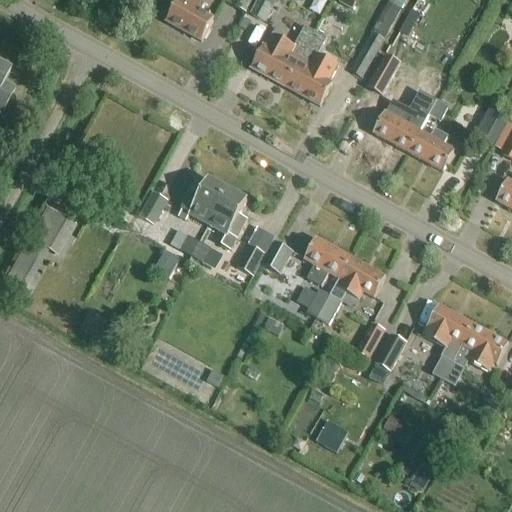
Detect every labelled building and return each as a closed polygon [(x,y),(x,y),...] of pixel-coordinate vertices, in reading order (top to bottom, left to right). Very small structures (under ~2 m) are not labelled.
[(180,0),(166,25),(167,26),(168,24),(201,43),(200,44),(201,45),(214,22),(201,14),(205,6),(195,0),(194,0),(180,0)] [(233,0),(230,7),(245,14),(252,0),(233,0)] [(258,0),(249,16),(252,18),(265,25),(277,0),(258,0)] [(358,0),(339,0),(337,4),(351,13),(358,0)] [(401,13),(407,1),(404,0),(396,0),(395,3),(391,0),(388,5),(401,13)] [(361,82),(401,13),(388,5),(348,74),(361,82)] [(415,28),(421,17),(412,13),(407,23),(415,28)] [(286,90),(316,35),(306,30),(296,47),(275,36),(268,50),(265,48),(252,72),(253,70),(286,89),(285,90),(286,90)] [(316,35),(286,90),(286,91),(287,89),(320,107),(319,109),(320,109),(330,91),(328,90),(340,68),(320,57),(328,42),(316,35)] [(366,91),(381,100),(401,65),(385,57),(366,91)] [(11,73),(0,66),(0,115),(1,116),(15,92),(5,86),(11,73)] [(437,104),(429,118),(440,124),(447,109),(437,104)] [(473,139),(492,149),(508,120),(490,109),(473,139)] [(408,156),(420,135),(409,129),(413,121),(400,113),(396,121),(385,115),(373,137),(408,156)] [(511,128),(507,125),(494,148),(503,153),(501,156),(511,162),(511,128)] [(420,135),(408,156),(442,175),(454,154),(443,148),(448,140),(435,133),(430,141),(420,135)] [(208,229),(227,193),(208,183),(200,197),(192,193),(177,219),(185,224),(188,218),(208,229)] [(511,184),(508,183),(496,204),(511,212),(511,184)] [(227,193),(208,229),(227,239),(222,248),(230,253),(247,223),(239,219),(247,204),(227,193)] [(168,203),(152,195),(139,220),(154,228),(168,203)] [(50,254),(53,256),(71,225),(55,215),(52,220),(42,215),(27,241),(50,254)] [(256,233),(246,248),(264,259),(273,243),(256,233)] [(192,260),(199,245),(179,235),(171,249),(192,260)] [(50,254),(27,241),(0,289),(0,296),(19,307),(50,254)] [(337,281),(350,261),(316,242),(304,263),(315,268),(307,283),(321,290),(328,276),(337,281)] [(262,267),(280,277),(292,254),(275,244),(262,267)] [(199,245),(192,260),(203,266),(211,251),(199,245)] [(241,297),(264,259),(246,248),(235,269),(236,270),(229,284),(223,281),(221,285),(241,297)] [(178,279),(188,259),(170,251),(160,270),(178,279)] [(328,300),(317,323),(330,329),(341,306),(340,306),(345,296),(358,303),(363,295),(373,301),(385,280),(350,261),(337,281),(328,300)] [(317,323),(328,300),(317,294),(305,317),(317,323)] [(443,384),(473,328),(439,309),(427,330),(428,331),(423,339),(447,352),(442,360),(432,378),(443,384)] [(267,315),(262,327),(282,334),(286,322),(267,315)] [(84,336),(97,342),(106,324),(93,317),(84,336)] [(384,333),(371,325),(354,356),(367,363),(384,333)] [(508,347),(473,328),(443,384),(454,390),(456,386),(464,372),(464,373),(469,364),(492,376),(508,347)] [(389,375),(406,344),(392,337),(375,367),(389,375)] [(477,418),(495,429),(511,403),(511,401),(500,394),(496,401),(491,397),(477,418)] [(404,426),(391,419),(384,431),(397,438),(404,426)] [(336,430),(318,442),(327,455),(345,443),(336,430)] [(429,492),(440,470),(426,463),(415,486),(429,492)]
